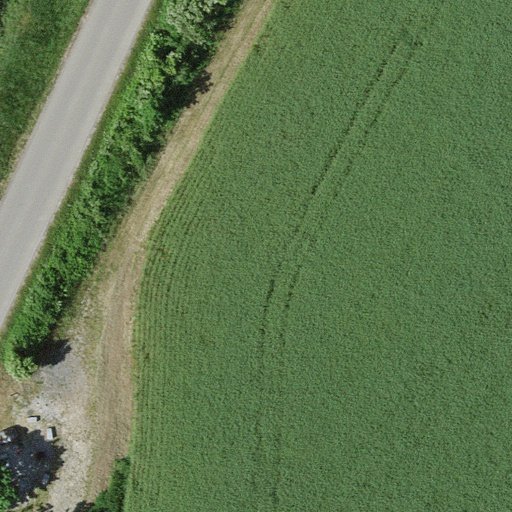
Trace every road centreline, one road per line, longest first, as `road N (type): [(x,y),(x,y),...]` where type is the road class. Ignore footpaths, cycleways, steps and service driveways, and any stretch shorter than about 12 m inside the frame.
road 1 (unclassified): [(120,0),(0,259)]
road 2 (track): [(82,404),(80,380),(62,368),(38,382),(29,414),(35,462)]
